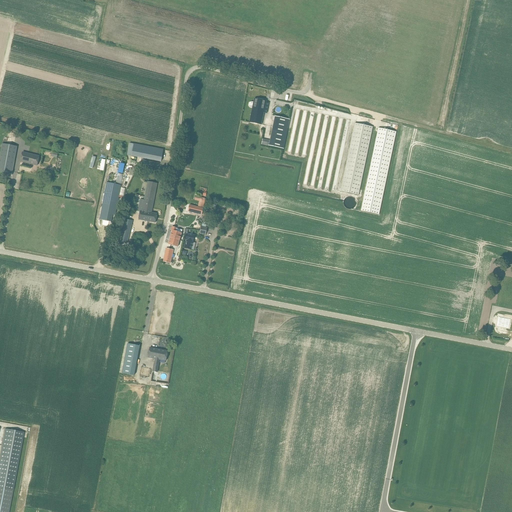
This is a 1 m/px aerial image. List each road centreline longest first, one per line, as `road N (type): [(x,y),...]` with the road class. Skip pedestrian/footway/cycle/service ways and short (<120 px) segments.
road 1 (tertiary): [(511,349),(151,279)]
road 2 (unclassified): [(151,279),(188,70),(203,65),(306,94)]
road 3 (track): [(306,94),(511,151)]
road 4 (tertiary): [(151,279),(0,251)]
road 5 (track): [(440,131),(470,0)]
